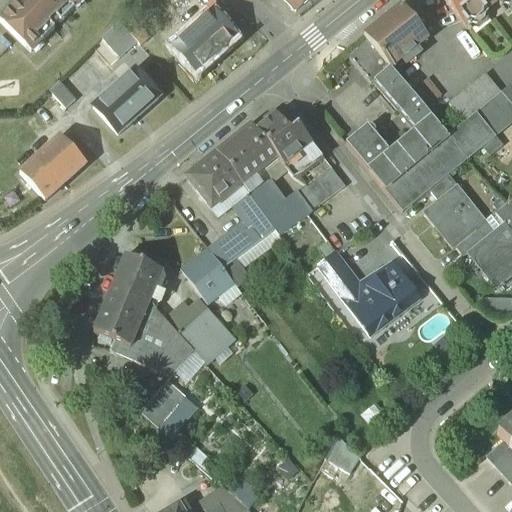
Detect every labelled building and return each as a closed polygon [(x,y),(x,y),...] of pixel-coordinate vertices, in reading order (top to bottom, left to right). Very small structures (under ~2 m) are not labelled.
[(18,0),(20,1),(0,21),(0,25),(30,55),(53,33),(50,30),(57,22),(60,25),(83,2),(80,0),(18,0)] [(281,0),(295,14),(308,0),(281,0)] [(440,0),(465,31),(502,0),(440,0)] [(426,43),(400,10),(363,40),(366,44),(388,72),(388,73),(389,73),(400,63),(405,69),(419,57),(414,52),(426,43)] [(237,43),(211,15),(170,52),(196,80),(237,43)] [(130,39),(118,26),(109,35),(127,55),(136,46),(130,39)] [(148,41),(139,31),(130,39),(136,46),(139,49),(148,41)] [(388,72),(366,44),(346,61),(369,87),(372,85),(388,72)] [(388,73),(388,72),(372,85),(397,116),(414,102),(389,73),(388,73)] [(133,75),(92,112),(117,140),(158,103),(133,75)] [(484,77),(448,107),(464,125),(473,117),(500,95),(484,77)] [(427,81),(410,95),(418,103),(434,90),(427,81)] [(58,86),(49,95),(57,104),(65,113),(75,105),(58,86)] [(434,90),(418,103),(425,112),(441,98),(434,90)] [(511,90),(502,100),(511,112),(511,90)] [(511,112),(502,100),(500,98),(475,119),(488,134),(511,114),(511,112)] [(446,140),(414,102),(397,116),(413,134),(387,155),(376,165),(392,185),(447,141),(446,140)] [(65,113),(57,104),(48,113),(57,123),(66,115),(65,113)] [(464,125),(446,140),(447,141),(392,185),(382,194),(402,217),(494,141),(488,134),(475,119),(473,117),(464,125)] [(289,136),(275,118),(254,134),(276,161),(283,171),(311,148),(296,130),(289,136)] [(250,130),(215,158),(240,189),(252,180),(276,161),(254,134),(250,130)] [(366,130),(345,148),(366,173),(376,165),(387,155),(373,138),(374,134),(371,131),(367,131),(366,130)] [(60,141),(19,178),(44,206),(85,169),(60,141)] [(311,148),(283,171),(292,181),(302,176),(321,161),(311,148)] [(240,189),(215,158),(186,182),(210,213),(240,189)] [(321,161),(302,176),(292,181),(305,190),(316,181),(330,171),(321,161)] [(392,185),(376,165),(366,173),(382,194),(392,185)] [(344,190),(330,171),(316,181),(330,200),(344,190)] [(456,189),(448,179),(429,195),(437,205),(456,189)] [(282,206),(269,188),(261,187),(259,188),(252,180),(240,189),(247,199),(274,234),(278,239),(297,225),(282,206)] [(316,181),(305,190),(319,209),(330,200),(316,181)] [(247,199),(240,189),(210,213),(217,222),(232,210),(233,211),(247,199)] [(484,224),(456,189),(437,205),(421,217),(451,254),(455,251),(479,231),(478,230),(484,224)] [(305,190),(282,206),(297,225),(319,209),(305,190)] [(247,199),(233,211),(245,227),(259,245),(274,234),(247,199)] [(511,214),(506,208),(495,218),(502,227),(511,238),(511,214)] [(484,224),(478,230),(479,231),(486,240),(493,235),(484,224)] [(245,227),(222,245),(236,263),(259,245),(245,227)] [(486,240),(465,258),(494,294),(511,279),(511,238),(502,227),(493,235),(486,240)] [(486,240),(479,231),(455,251),(462,260),(465,258),(486,240)] [(236,263),(222,245),(208,255),(222,274),(235,264),(236,263)] [(222,274),(208,255),(182,275),(207,307),(233,287),(222,274)] [(162,276),(126,260),(113,289),(150,305),(162,276)] [(250,282),(235,264),(222,274),(233,287),(237,292),(250,282)] [(342,267),(323,281),(331,291),(350,277),(342,267)] [(361,292),(350,277),(331,291),(369,342),(418,304),(392,268),(361,292)] [(150,305),(113,289),(93,336),(115,346),(129,352),(149,307),(150,305)] [(165,325),(149,307),(129,352),(115,346),(111,354),(172,380),(193,355),(165,325)] [(192,318),(184,309),(165,325),(193,355),(211,338),(204,331),(192,318)] [(202,309),(192,318),(204,331),(214,322),(202,309)] [(229,338),(214,322),(204,331),(211,338),(193,355),(201,364),(229,338)] [(167,385),(139,417),(157,433),(185,401),(167,385)] [(511,421),(495,437),(502,444),(511,455),(511,421)] [(511,455),(502,444),(484,460),(511,490),(511,455)]
